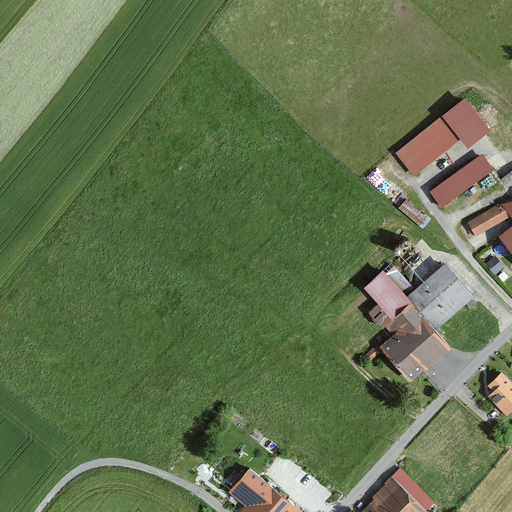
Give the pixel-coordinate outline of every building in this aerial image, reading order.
[(462,98),(397,152),(415,174),(458,138),(465,147),(487,129),(462,98)] [(480,153),(431,188),(443,205),(492,170),(480,153)] [(511,194),(501,202),(511,217),(511,223),(498,234),(511,254),(511,194)] [(407,196),(400,205),(424,226),(432,217),(407,196)] [(442,261),(403,295),(433,329),(472,294),(442,261)] [(379,269),(361,286),(390,318),(383,324),(389,331),(374,345),(409,383),(449,347),(433,329),(403,295),(379,269)] [(489,389),(486,392),(503,411),(511,402),(511,383),(501,371),(486,385),(489,389)] [(245,467),(226,491),(243,505),(239,510),(241,511),(293,511),(296,509),(245,467)] [(427,511),(391,476),(357,509),(359,511),(427,511)]
